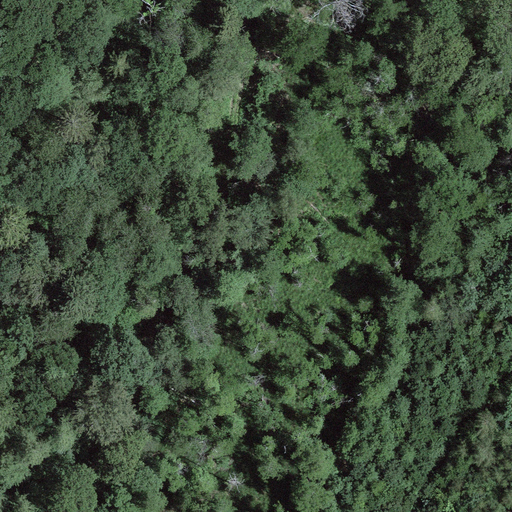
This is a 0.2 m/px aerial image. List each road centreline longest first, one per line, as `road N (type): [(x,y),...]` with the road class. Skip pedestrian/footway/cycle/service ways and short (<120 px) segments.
road 1 (track): [(242,0),(245,61),(212,222),(76,511)]
road 2 (track): [(511,380),(413,511)]
